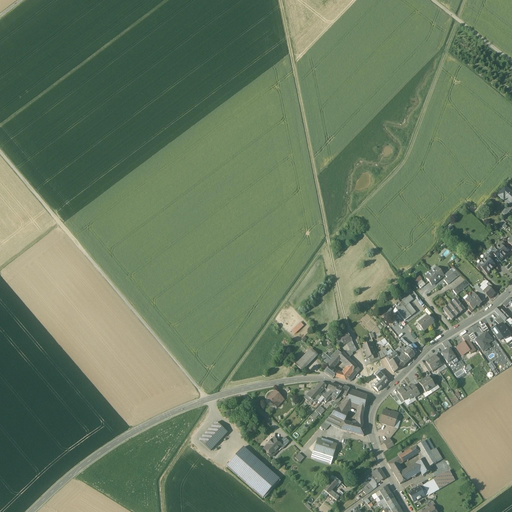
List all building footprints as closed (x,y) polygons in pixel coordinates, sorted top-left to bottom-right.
[(511,192),(506,187),(498,196),(504,201),(506,198),(511,202),(511,192)] [(504,248),(500,244),(498,246),(499,247),(497,250),(505,258),(509,253),(504,248)] [(505,258),(497,250),(494,252),(493,251),(491,253),(495,257),(500,262),(505,258)] [(491,261),(487,257),(485,259),(486,260),(484,263),(492,271),(496,266),(491,261)] [(492,271),(484,263),(481,265),(480,264),(478,266),(482,270),(487,275),(492,271)] [(443,276),(437,268),(431,273),(438,281),(443,276)] [(451,270),(444,275),(447,278),(448,277),(451,275),(453,273),(454,273),(451,270)] [(438,281),(431,273),(425,278),(432,286),(438,281)] [(421,281),(417,284),(421,289),(425,285),(421,281)] [(483,293),(487,297),(490,299),(495,294),(491,289),(489,287),(483,293)] [(483,293),(479,289),(477,291),(477,292),(485,300),(485,299),(487,297),(483,293)] [(485,300),(477,292),(475,295),(481,302),(482,302),(483,302),(485,300),(485,299),(485,300)] [(475,295),(475,294),(474,294),(472,295),(472,296),(470,298),(477,306),(478,307),(479,308),(480,306),(480,305),(482,304),(481,302),(475,295)] [(409,296),(400,303),(411,317),(415,313),(408,304),(413,300),(409,296)] [(470,298),(469,297),(468,297),(467,298),(467,299),(465,301),(469,306),(472,310),(473,310),(475,309),(475,308),(477,306),(470,298)] [(511,301),(509,298),(502,305),(505,308),(509,305),(510,304),(511,301)] [(464,310),(456,300),(452,304),(460,314),(464,310)] [(411,317),(400,303),(398,305),(399,306),(395,309),(402,318),(405,321),(411,317)] [(460,314),(452,304),(448,307),(456,317),(460,314)] [(456,317),(448,307),(443,311),(451,321),(456,317)] [(506,315),(499,308),(495,311),(502,318),(506,315)] [(427,317),(417,325),(423,332),(434,324),(427,317)] [(499,317),(495,320),(500,326),(503,325),(504,325),(506,324),(499,317)] [(300,322),(291,331),(295,335),(304,326),(300,322)] [(500,326),(493,331),(500,341),(504,339),(505,341),(511,337),(504,325),(503,325),(500,326)] [(477,339),(475,340),(476,342),(483,352),(488,349),(486,346),(493,341),(487,333),(477,339)] [(343,337),(341,338),(343,341),(344,344),(346,343),(347,343),(351,341),(348,334),(347,334),(343,337)] [(477,339),(473,334),(469,336),(473,342),(474,344),(476,342),(475,340),(477,339)] [(467,335),(462,338),(465,342),(468,340),(470,344),(473,342),(469,336),(467,335)] [(379,344),(383,347),(387,342),(383,338),(379,344)] [(470,344),(468,340),(465,342),(464,343),(469,351),(468,352),(470,354),(475,351),(470,344)] [(351,341),(347,343),(351,349),(352,352),(353,353),(356,351),(351,341)] [(447,341),(442,344),(446,350),(447,349),(447,350),(449,349),(450,350),(452,348),(447,341)] [(464,343),(456,348),(462,356),(468,352),(469,351),(464,343)] [(370,344),(362,347),(367,359),(369,358),(371,357),(372,360),(376,359),(375,356),(370,344)] [(318,356),(311,349),(295,365),(302,372),(318,356)] [(447,350),(441,355),(447,364),(451,361),(453,365),(458,361),(450,350),(449,349),(447,350)] [(415,356),(411,351),(408,350),(406,352),(404,354),(406,356),(410,361),(415,356)] [(337,351),(330,359),(325,363),(329,367),(341,355),(338,351),(337,351)] [(382,351),(377,353),(378,354),(380,360),(385,357),(383,353),(382,351)] [(395,352),(387,358),(390,362),(394,359),(398,357),(396,354),(395,352)] [(341,355),(329,367),(332,369),(340,361),(347,367),(351,362),(348,358),(344,354),(342,353),(341,355)] [(330,359),(325,354),(320,359),(325,363),(330,359)] [(402,359),(400,361),(401,362),(404,366),(410,361),(406,356),(402,359)] [(437,360),(435,356),(430,359),(437,369),(442,366),(437,360)] [(400,361),(398,357),(394,359),(400,369),(404,366),(401,362),(400,361)] [(400,369),(394,359),(390,362),(388,363),(394,373),(400,369)] [(437,369),(430,359),(426,363),(426,364),(432,371),(432,372),(437,369)] [(341,376),(339,379),(345,381),(357,367),(351,362),(347,367),(348,368),(341,376)] [(469,365),(463,369),(466,373),(472,369),(469,365)] [(332,369),(329,367),(324,373),(332,379),(333,379),(334,378),(339,379),(341,376),(332,369)] [(357,367),(345,381),(350,382),(360,370),(357,367)] [(378,372),(374,376),(376,378),(380,381),(384,377),(378,372)] [(384,377),(380,381),(374,388),(378,392),(388,381),(384,377)] [(428,377),(423,380),(430,390),(435,387),(431,382),(428,377)] [(430,390),(423,380),(419,383),(420,386),(425,393),(430,390)] [(321,382),(313,391),(316,393),(315,393),(318,396),(320,393),(326,387),(321,382)] [(338,387),(330,384),(329,386),(330,387),(329,390),(331,392),(330,393),(332,396),(335,392),(338,387)] [(415,389),(413,386),(408,389),(414,397),(415,399),(420,395),(419,394),(415,389)] [(343,389),(338,387),(335,392),(332,396),(331,397),(335,401),(339,397),(341,395),(343,389)] [(343,389),(341,395),(342,395),(346,397),(349,389),(344,387),(343,389)] [(414,397),(408,389),(408,387),(403,390),(403,391),(408,399),(409,400),(414,397)] [(313,391),(311,389),(303,398),(308,402),(310,400),(313,402),(313,401),(310,398),(315,393),(316,393),(313,391)] [(408,399),(403,391),(403,390),(402,389),(397,392),(398,394),(403,402),(404,402),(408,399)] [(366,396),(352,391),(348,398),(346,400),(345,403),(351,405),(359,407),(364,409),(366,397),(366,396)] [(284,401),(275,392),(268,399),(277,408),(284,401)] [(323,395),(317,401),(320,404),(323,401),(328,396),(330,393),(329,392),(325,396),(324,394),(323,395)] [(313,402),(315,404),(317,401),(323,395),(320,393),(318,396),(313,401),(313,402)] [(335,401),(331,405),(333,407),(339,402),(341,400),(341,398),(341,397),(339,397),(335,401)] [(339,402),(333,407),(334,408),(332,410),(334,412),(337,409),(341,405),(342,404),(339,402)] [(342,404),(341,405),(337,409),(348,413),(351,405),(345,403),(342,404)] [(334,412),(325,423),(330,425),(342,431),(344,424),(348,413),(337,409),(334,412)] [(397,415),(384,411),(380,423),(384,424),(386,424),(386,425),(393,427),(397,415)] [(216,423),(199,441),(210,451),(227,433),(216,423)] [(330,425),(325,423),(321,427),(325,431),(330,425)] [(352,426),(344,424),(342,431),(350,433),(352,426)] [(359,426),(352,424),(352,426),(350,433),(363,437),(364,429),(363,427),(359,426)] [(284,438),(279,444),(284,448),(289,442),(284,438)] [(274,439),(263,450),(272,458),(281,448),(282,450),(284,448),(279,444),(274,439)] [(389,439),(384,443),(388,450),(394,446),(389,439)] [(337,446),(317,440),(311,459),(330,465),(333,458),(335,459),(337,453),(335,452),(337,446)] [(434,450),(428,440),(424,442),(430,452),(434,450)] [(430,452),(424,442),(416,447),(420,453),(424,460),(429,468),(436,463),(430,452)] [(416,447),(388,464),(391,469),(398,465),(413,456),(413,457),(420,453),(416,447)] [(280,480),(243,448),(226,467),(263,499),(280,480)] [(442,460),(435,449),(434,450),(430,452),(436,463),(442,460)] [(304,458),(299,454),(295,458),(300,463),(304,458)] [(429,468),(424,460),(406,471),(410,479),(422,472),(429,468)] [(402,473),(398,465),(391,469),(400,485),(410,479),(406,471),(402,473)] [(379,469),(373,473),(376,476),(377,477),(383,474),(379,469)] [(449,471),(433,480),(439,491),(455,481),(449,471)] [(383,474),(377,477),(377,478),(380,482),(386,478),(383,474)] [(369,483),(365,478),(362,481),(363,483),(361,484),(364,488),(369,483)] [(425,490),(429,496),(439,491),(433,480),(423,486),(425,490)] [(333,481),(324,491),(336,501),(339,498),(337,496),(335,494),(331,492),(336,487),(337,488),(341,484),(340,482),(338,485),(333,481)] [(364,488),(356,493),(357,495),(363,491),(364,493),(372,487),(369,483),(364,488)] [(423,486),(421,483),(417,486),(418,488),(421,492),(425,490),(423,486)] [(386,487),(379,492),(381,496),(389,491),(386,487)] [(418,488),(408,494),(413,502),(416,499),(417,501),(421,499),(420,497),(423,495),(421,492),(418,488)] [(389,491),(381,496),(384,500),(391,495),(389,491)] [(391,495),(384,500),(386,504),(393,499),(391,495)] [(393,499),(386,504),(388,507),(396,503),(393,499)] [(378,503),(377,504),(379,508),(382,506),(386,504),(384,500),(378,503)] [(396,503),(388,507),(391,511),(398,507),(396,503)]
